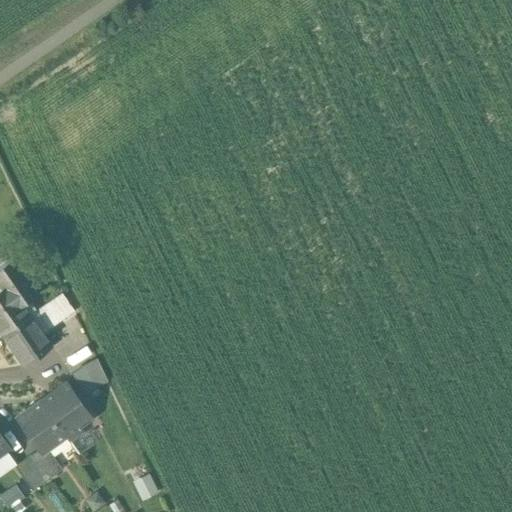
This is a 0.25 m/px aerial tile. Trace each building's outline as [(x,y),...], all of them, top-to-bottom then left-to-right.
[(0,283),(2,287),(0,288),(0,330),(3,334),(29,316),(21,304),(35,294),(12,260),(0,267),(0,283)] [(62,294),(34,312),(46,330),(74,312),(62,294)] [(51,347),(29,316),(3,334),(24,365),(51,347)] [(96,360),(73,373),(85,394),(108,381),(96,360)] [(66,383),(41,401),(66,435),(90,418),(66,383)] [(41,401),(17,417),(40,450),(42,452),(48,448),(66,435),(41,401)] [(0,434),(0,455),(10,449),(0,434)] [(40,450),(16,467),(32,490),(62,469),(48,448),(42,452),(40,450)] [(150,473),(135,478),(140,497),(155,492),(150,473)] [(15,486),(0,495),(0,498),(7,510),(24,499),(15,486)]
